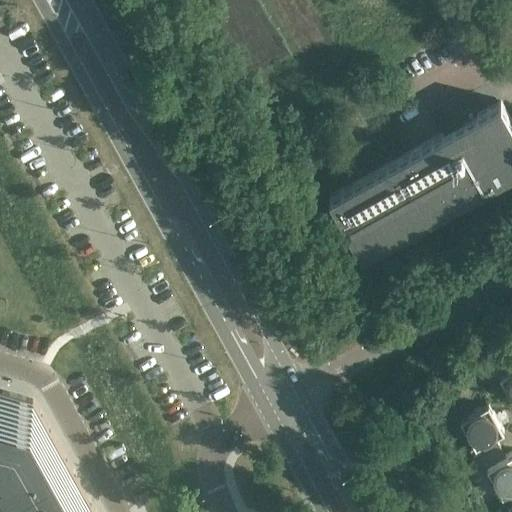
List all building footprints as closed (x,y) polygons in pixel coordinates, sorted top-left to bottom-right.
[(362,254),(511,170),(511,120),(501,100),(330,195),(362,254)] [(511,366),(509,366),(506,366),(504,367),(503,368),(501,369),(500,371),(499,373),(499,375),(499,377),(499,379),(499,380),(500,382),(501,383),(502,385),(504,386),(506,387),(507,387),(511,395),(511,366)] [(2,391),(0,390),(0,461),(28,511),(95,511),(33,400),(2,391)] [(495,435),(504,430),(500,423),(489,402),(474,410),(472,409),(469,409),(467,410),(465,411),(463,412),(462,413),(461,414),(460,416),(460,417),(459,420),(459,421),(459,423),(460,424),(461,427),(463,428),(464,429),(466,430),(468,431),(476,445),(470,449),(475,459),(500,445),(495,435)] [(511,452),(506,456),(500,445),(475,459),(481,469),(487,466),(495,480),(495,481),(495,483),(494,484),(495,485),(495,487),(495,488),(496,490),(498,492),(499,493),(502,495),(504,495),(506,495),(507,495),(509,495),(511,494),(511,492),(511,452)]
